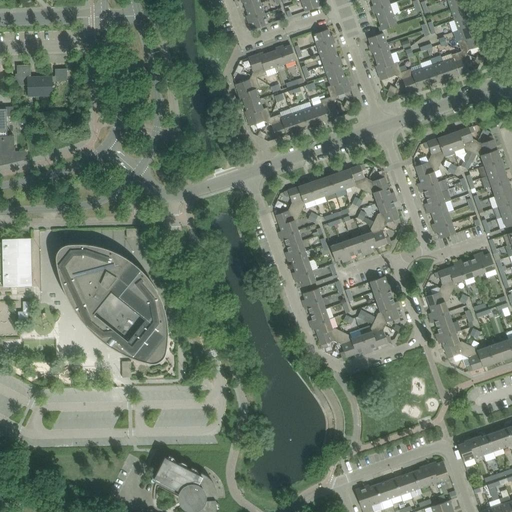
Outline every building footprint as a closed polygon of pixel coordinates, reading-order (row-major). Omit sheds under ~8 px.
[(261,4),(259,0),(242,0),(246,9),(261,4)] [(320,6),(318,0),(304,0),(301,1),(305,11),(320,6)] [(390,4),(388,0),(371,0),(375,9),(390,4)] [(466,4),(464,0),(447,0),(451,9),(466,4)] [(265,14),(261,4),(246,9),(250,19),(265,14)] [(393,14),(390,4),(375,9),(378,19),(393,14)] [(470,14),(466,4),(451,9),(455,20),(470,14)] [(268,24),(265,15),(265,14),(250,19),(253,29),(268,24)] [(397,25),(393,14),(378,19),(382,29),(380,30),(380,31),(390,27),(397,25)] [(473,24),(470,14),(455,20),(458,30),(473,24)] [(473,24),(458,30),(462,40),(477,34),(473,24)] [(313,34),(316,44),(317,44),(332,39),(328,29),(313,34)] [(387,43),(387,42),(383,33),(368,38),(372,48),(387,43)] [(483,45),(479,34),(477,34),(462,40),(458,41),(461,50),(467,53),(469,50),(483,45)] [(335,49),(332,39),(317,44),(320,55),(335,49)] [(390,53),(387,43),(372,48),(375,59),(390,53)] [(291,45),(281,48),(286,64),(296,60),(294,54),(291,45)] [(286,64),(281,48),(270,52),(276,67),(286,64)] [(339,60),(335,49),(320,55),(324,65),(339,60)] [(470,72),(465,57),(467,53),(461,50),(461,51),(451,55),(453,59),(458,73),(458,75),(470,72)] [(276,67),(270,52),(260,56),(266,71),(276,67)] [(267,74),(266,71),(260,56),(260,53),(248,57),(253,72),(252,75),(257,78),(267,74)] [(394,64),(394,63),(390,53),(375,59),(379,68),(377,69),(377,70),(394,64)] [(458,73),(453,59),(443,62),(448,77),(458,73)] [(342,70),(339,60),(324,65),(327,75),(342,70)] [(398,77),(401,71),(398,62),(394,63),(394,64),(377,70),(381,80),(395,75),(398,77)] [(448,77),(443,62),(433,65),(438,80),(448,77)] [(31,65),(17,65),(18,86),(28,86),(28,96),(29,96),(29,95),(36,94),(36,96),(52,96),(52,77),(35,77),(35,78),(31,78),(31,65)] [(438,80),(433,65),(423,69),(428,84),(438,80)] [(68,82),(67,69),(55,69),(55,82),(68,82)] [(418,87),(413,72),(412,72),(411,69),(401,72),(401,71),(398,77),(403,79),(407,93),(419,89),(418,87)] [(428,84),(423,69),(413,72),(418,87),(428,84)] [(346,80),(342,70),(327,75),(331,85),(346,80)] [(256,78),(257,78),(252,75),(249,79),(235,84),(239,95),(241,95),(256,89),(260,88),(256,78)] [(352,90),(348,79),(346,80),(331,85),(331,86),(327,87),(330,97),(336,99),(338,95),(352,90)] [(260,99),(256,89),(241,95),(245,104),(260,99)] [(339,117),(334,103),(336,99),(330,97),(331,97),(321,100),(322,104),(327,119),(328,121),(339,117)] [(263,109),(260,99),(245,104),(248,114),(263,109)] [(327,119),(322,104),(312,108),(317,123),(327,119)] [(0,165),(16,162),(28,158),(28,151),(16,151),(15,148),(14,148),(14,135),(11,135),(7,135),(7,129),(7,121),(13,120),(13,117),(13,107),(13,109),(0,109),(0,165)] [(268,123),(270,118),(267,108),(263,109),(248,114),(246,115),(250,126),(264,121),(268,123)] [(317,123),(312,108),(302,111),(307,126),(317,123)] [(307,126),(302,111),(292,115),(297,129),(307,126)] [(287,133),(282,118),(280,114),(270,118),(268,123),(272,125),(277,139),(288,135),(287,133)] [(297,129),(292,115),(282,118),(287,133),(297,129)] [(472,126),(458,131),(464,147),(465,148),(467,149),(472,152),(477,141),(473,139),(471,133),(474,131),(472,126)] [(458,131),(448,134),(454,151),(464,147),(458,131)] [(448,134),(438,138),(444,154),(454,151),(448,134)] [(477,141),(472,152),(475,154),(480,156),(481,155),(497,150),(492,135),(487,137),(488,141),(481,143),(477,141)] [(438,138),(424,143),(426,148),(429,147),(432,154),(430,158),(441,163),(443,158),(444,155),(444,154),(438,138)] [(497,150),(481,155),(484,166),(501,160),(497,150)] [(420,161),(414,163),(419,177),(434,171),(434,172),(437,171),(437,170),(439,167),(441,163),(430,158),(428,162),(421,164),(420,161)] [(501,160),(484,166),(488,176),(505,170),(501,160)] [(362,170),(365,169),(364,164),(352,168),(359,188),(363,190),(368,179),(364,177),(362,170)] [(359,188),(352,168),(341,171),(346,187),(354,185),(355,184),(356,186),(359,188)] [(505,170),(488,176),(492,186),(508,180),(505,170)] [(346,187),(341,171),(330,175),(335,191),(346,187)] [(421,182),(418,184),(419,188),(438,182),(434,172),(434,171),(419,177),(421,182)] [(388,185),(384,173),(378,175),(379,179),(373,181),(368,179),(363,190),(368,192),(388,185)] [(335,191),(330,175),(318,179),(324,195),(335,191)] [(324,195),(318,179),(307,183),(313,199),(324,195)] [(438,182),(419,188),(421,193),(424,192),(426,197),(441,192),(448,190),(449,189),(446,179),(438,182)] [(508,180),(492,186),(495,196),(511,190),(508,180)] [(307,183),(296,187),(303,207),(305,203),(304,202),(313,199),(307,183)] [(396,196),(394,192),(391,193),(388,185),(368,192),(372,194),(374,193),(377,203),(396,196)] [(303,207),(296,187),(284,191),(286,197),(290,196),(292,202),(290,206),(301,211),(303,207)] [(511,190),(495,196),(499,206),(511,201),(511,190)] [(428,203),(425,204),(426,209),(445,202),(441,192),(426,197),(428,203)] [(394,202),(397,201),(396,196),(377,203),(381,213),(378,214),(377,216),(396,210),(394,202)] [(511,201),(499,206),(502,217),(511,213),(511,201)] [(445,202),(426,209),(428,213),(431,212),(433,218),(448,212),(445,202)] [(297,218),(301,211),(290,206),(288,210),(282,213),(280,209),(275,211),(279,225),(295,220),(297,219),(297,218)] [(400,222),(396,210),(377,216),(374,221),(385,227),(387,223),(394,220),(395,224),(400,222)] [(435,223),(432,224),(433,229),(452,222),(448,212),(433,218),(435,223)] [(511,213),(502,217),(506,227),(511,224),(511,213)] [(298,230),(295,220),(279,225),(281,231),(278,232),(280,237),(298,230)] [(383,231),(385,227),(374,221),(370,229),(371,232),(377,247),(391,242),(389,236),(385,237),(383,231)] [(452,222),(433,229),(435,234),(438,232),(440,238),(456,233),(452,224),(452,222)] [(127,229),(127,238),(139,237),(139,228),(127,229)] [(302,240),(298,230),(280,237),(281,241),(285,240),(287,246),(302,240)] [(511,231),(503,235),(507,245),(511,244),(511,243),(511,231)] [(377,247),(371,232),(361,235),(368,254),(372,252),(371,249),(377,247)] [(368,254),(361,235),(351,239),(356,254),(362,252),(363,255),(368,254)] [(0,286),(33,286),(33,280),(32,238),(2,239),(2,242),(0,242),(0,286)] [(356,254),(351,239),(341,242),(347,261),(352,259),(351,256),(356,254)] [(305,250),(302,240),(287,246),(288,251),(285,252),(287,257),(305,250)] [(347,261),(341,242),(330,246),(336,261),(342,259),(343,263),(347,261)] [(165,311),(164,307),(163,304),(162,301),(160,297),(159,294),(157,291),(156,288),(154,285),(152,282),(150,279),(143,271),(139,267),(137,266),(134,263),(130,260),(127,258),(123,255),(119,253),(116,252),(114,251),(108,249),(102,247),(96,245),(91,244),(85,244),(79,244),(73,244),(68,244),(64,245),(60,248),(58,251),(56,255),(56,259),(56,261),(57,266),(58,269),(58,272),(59,275),(60,278),(61,281),(63,286),(64,289),(65,292),(66,295),(67,298),(69,300),(70,303),(72,306),(73,308),(79,316),(81,319),(85,324),(89,328),(91,330),(93,333),(95,335),(98,337),(102,340),(105,342),(110,346),(115,349),(117,350),(120,352),(121,352),(124,354),(132,357),(144,362),(147,362),(149,363),(152,363),(154,363),(156,363),(158,362),(160,361),(162,360),(163,358),(165,356),(166,354),(166,352),(167,351),(167,349),(167,345),(168,342),(168,339),(168,336),(168,333),(168,330),(168,326),(168,323),(167,320),(167,317),(165,311)] [(309,261),(305,250),(287,257),(288,262),(292,261),(294,266),(309,261)] [(483,252),(478,253),(485,272),(495,268),(493,263),(490,253),(484,255),(483,252)] [(475,258),(469,260),(475,276),(485,272),(478,253),(474,255),(475,258)] [(462,259),(458,261),(464,279),(475,276),(469,260),(464,262),(462,259)] [(313,271),(309,261),(294,266),(296,272),(292,273),(294,278),(313,271)] [(454,266),(449,268),(454,283),(464,279),(458,261),(453,262),(454,266)] [(449,268),(435,273),(437,278),(440,277),(442,284),(441,288),(452,293),(453,290),(455,286),(454,283),(449,268)] [(316,282),(313,272),(313,271),(294,278),(295,282),(299,281),(301,287),(316,282)] [(392,285),(391,281),(387,282),(385,276),(370,281),(374,292),(392,285)] [(391,291),(394,290),(392,285),(374,292),(377,302),(392,297),(391,291)] [(322,299),(318,288),(303,293),(305,299),(302,300),(304,305),(322,299)] [(431,291),(425,293),(430,307),(445,301),(448,300),(451,294),(452,293),(441,288),(439,292),(432,294),(431,291)] [(394,302),(392,297),(377,302),(380,310),(399,304),(398,301),(394,302)] [(326,309),(322,299),(304,305),(305,310),(309,309),(311,314),(326,309)] [(22,300),(22,311),(18,310),(18,320),(27,320),(28,310),(32,311),(32,301),(22,300)] [(432,312),(428,313),(430,318),(449,312),(445,301),(430,307),(432,312)] [(396,307),(400,306),(399,304),(380,310),(381,312),(378,313),(374,321),(385,326),(387,322),(394,320),(395,323),(401,321),(396,307)] [(329,319),(326,309),(311,314),(312,320),(309,321),(311,326),(329,319)] [(466,314),(461,315),(462,318),(467,317),(471,315),(469,310),(465,311),(466,314)] [(449,312),(430,318),(432,323),(435,322),(437,327),(452,322),(449,312)] [(333,329),(329,319),(311,326),(312,330),(316,329),(318,335),(333,329)] [(439,333),(436,334),(437,339),(456,332),(460,331),(457,320),(452,322),(437,327),(439,333)] [(383,330),(385,326),(374,321),(372,326),(374,330),(379,346),(391,341),(389,335),(386,337),(383,330)] [(338,343),(343,332),(335,328),(333,329),(318,335),(323,348),(328,346),(327,343),(334,341),(338,343)] [(379,346),(374,330),(362,335),(368,353),(373,352),(372,348),(379,346)] [(355,354),(348,334),(343,332),(338,343),(342,345),(344,351),(341,352),(343,358),(355,354)] [(456,332),(437,339),(439,343),(442,342),(444,348),(459,342),(456,332)] [(368,353),(362,335),(352,338),(351,336),(348,334),(355,354),(362,352),(364,355),(368,353)] [(511,350),(508,339),(498,343),(504,359),(511,356),(511,350)] [(459,342),(444,348),(449,362),(455,360),(454,356),(460,354),(464,356),(469,345),(462,341),(459,342)] [(498,343),(488,347),(494,363),(504,359),(498,343)] [(469,345),(464,356),(468,358),(471,364),(467,366),(469,371),(483,366),(478,350),(477,349),(473,347),(469,345)] [(488,347),(478,350),(483,366),(494,363),(488,347)] [(132,377),(131,361),(122,361),(123,377),(132,377)] [(511,444),(511,442),(507,428),(497,431),(503,448),(511,444)] [(503,448),(497,431),(487,434),(493,451),(503,448)] [(493,451),(487,434),(481,436),(481,435),(477,437),(483,455),(493,451)] [(483,455),(477,437),(467,440),(474,458),(483,455)] [(474,458),(467,440),(464,441),(465,442),(458,444),(464,461),(474,458)] [(204,474),(201,472),(200,475),(200,474),(165,456),(154,477),(189,495),(192,496),(193,498),(193,500),(192,500),(192,511),(216,511),(216,499),(215,499),(215,498),(217,498),(218,498),(218,495),(217,492),(217,488),(215,485),(214,483),(212,480),(210,478),(207,476),(204,474)] [(449,478),(443,461),(437,463),(436,462),(433,463),(440,481),(449,478)] [(440,481),(433,463),(423,466),(430,485),(440,481)] [(430,485),(423,466),(420,467),(420,469),(414,471),(420,488),(430,485)] [(420,488),(414,471),(404,474),(410,491),(420,488)] [(410,491),(404,474),(395,478),(401,495),(410,491)] [(401,495),(395,478),(385,481),(391,498),(401,495)] [(391,498),(385,481),(375,485),(381,502),(391,498)] [(381,502),(375,485),(369,487),(369,485),(365,486),(372,505),(381,502)] [(372,505),(365,486),(355,490),(362,508),(363,508),(363,511),(369,511),(373,511),(371,505),(372,505)] [(450,500),(441,503),(431,506),(433,511),(446,511),(453,510),(450,500)] [(511,511),(511,505),(510,501),(501,504),(503,511),(511,511)]
